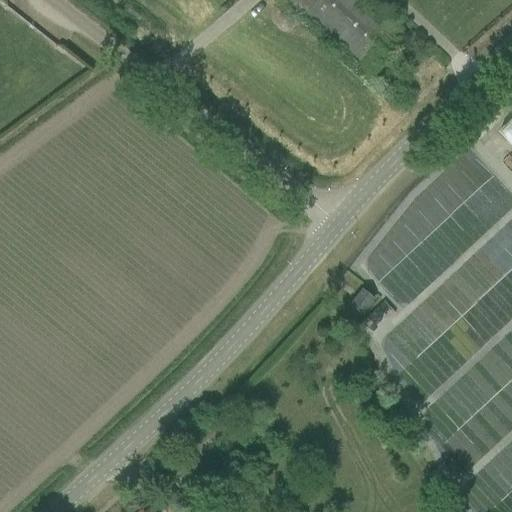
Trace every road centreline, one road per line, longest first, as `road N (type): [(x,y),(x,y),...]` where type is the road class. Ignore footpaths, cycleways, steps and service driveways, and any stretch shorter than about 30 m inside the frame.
road 1 (tertiary): [(53,511),(259,313),(335,222)]
road 2 (unclassified): [(41,0),(335,222)]
road 3 (tertiary): [(335,222),(511,56)]
